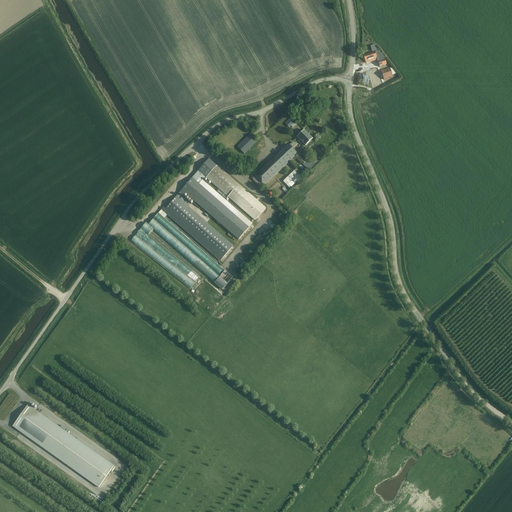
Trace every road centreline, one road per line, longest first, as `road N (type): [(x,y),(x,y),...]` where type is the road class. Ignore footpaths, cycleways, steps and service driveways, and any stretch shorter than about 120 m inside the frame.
road 1 (unclassified): [(0,394),(139,196),(186,151),(226,120),(348,74)]
road 2 (unclassified): [(511,423),(483,403),(400,286),(386,206),(351,121),(348,74)]
